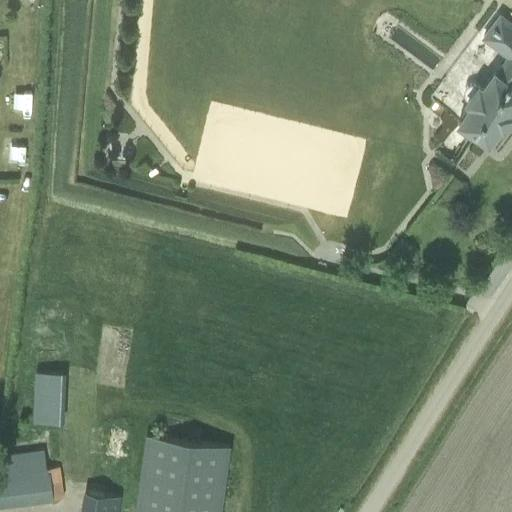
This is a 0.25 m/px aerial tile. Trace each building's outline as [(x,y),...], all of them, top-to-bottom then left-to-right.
[(511,24),(500,15),(483,37),(497,47),(504,38),(511,44),(511,51),(495,73),(493,71),(482,87),(478,84),(477,85),(473,83),(470,83),(466,85),(463,88),(463,93),(464,97),(466,99),(466,100),(470,103),(458,119),(487,142),(500,126),(503,128),(511,117),(511,110),(511,109),(511,84),(511,85),(511,84),(511,24)] [(58,422),(61,370),(32,369),(30,421),(58,422)] [(219,511),(228,444),(146,433),(135,511),(219,511)] [(0,504),(62,497),(58,468),(45,469),(43,450),(0,455),(0,504)] [(85,490),(81,511),(116,511),(119,496),(85,490)]
